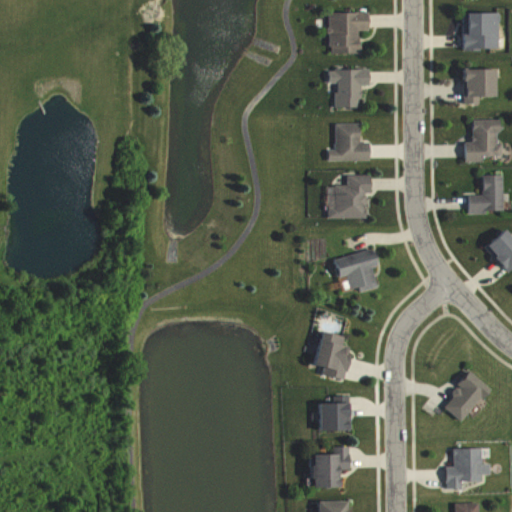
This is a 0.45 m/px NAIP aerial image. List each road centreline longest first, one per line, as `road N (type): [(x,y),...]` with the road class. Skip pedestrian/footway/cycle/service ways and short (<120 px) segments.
road 1 (residential): [(410,0),(414,216),(435,268),(511,346)]
road 2 (residential): [(397,511),(398,344),(418,309),(448,284)]
